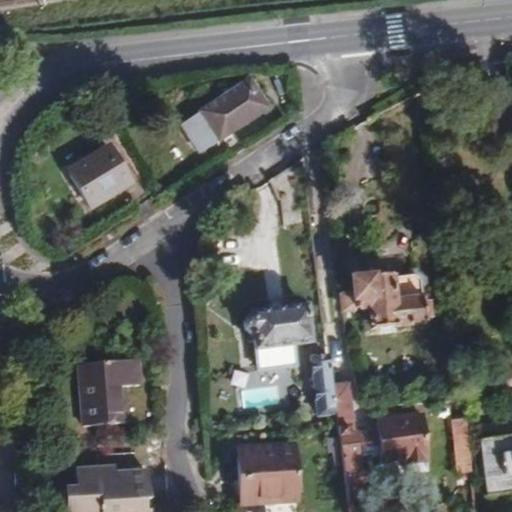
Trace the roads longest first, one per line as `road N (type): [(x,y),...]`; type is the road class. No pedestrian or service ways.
road 1 (secondary): [(0,118),(65,74),(336,40)]
road 2 (residential): [(336,40),(337,87),(328,112),(156,237)]
road 3 (residential): [(156,237),(176,382),(166,433),(190,511)]
road 4 (unknown): [(328,112),(329,339)]
road 5 (secondary): [(336,40),(511,20)]
road 6 (residential): [(156,237),(89,279),(0,284)]
